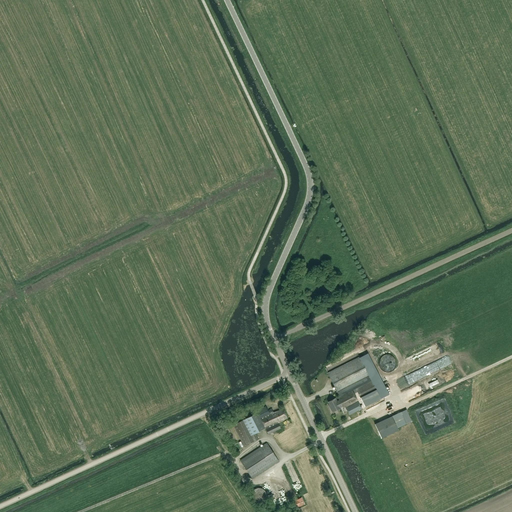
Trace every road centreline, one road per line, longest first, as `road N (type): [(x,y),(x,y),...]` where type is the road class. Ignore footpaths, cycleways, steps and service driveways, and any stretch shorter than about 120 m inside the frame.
road 1 (tertiary): [(274,338),(264,303),(310,182),(226,0)]
road 2 (unclassified): [(0,506),(290,372)]
road 3 (unclassified): [(274,338),(511,230)]
road 4 (tertiary): [(356,511),(290,372)]
